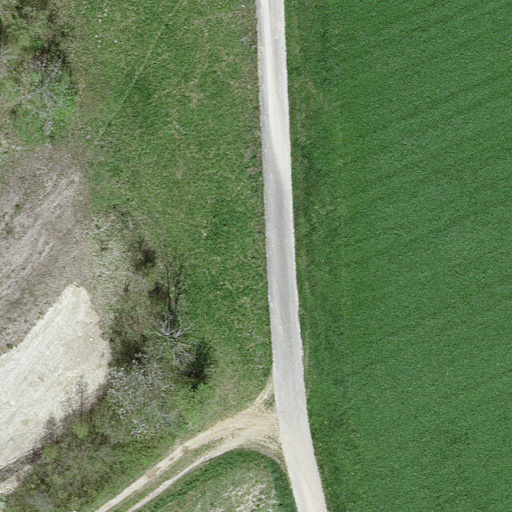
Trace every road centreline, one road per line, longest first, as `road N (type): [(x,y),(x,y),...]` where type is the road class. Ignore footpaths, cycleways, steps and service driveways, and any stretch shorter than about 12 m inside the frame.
road 1 (track): [(293,415),(276,134)]
road 2 (track): [(293,415),(193,454),(112,511)]
road 3 (track): [(269,0),(276,134)]
